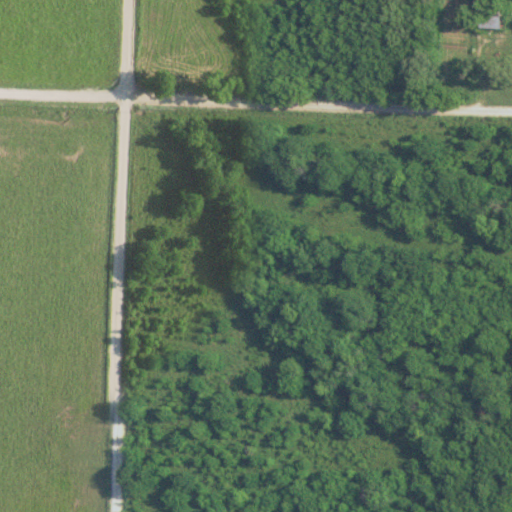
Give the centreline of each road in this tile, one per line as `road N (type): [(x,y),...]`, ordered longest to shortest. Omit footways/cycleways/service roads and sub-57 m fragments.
road 1 (residential): [(511,116),(0,96)]
road 2 (residential): [(113,511),(128,0)]
